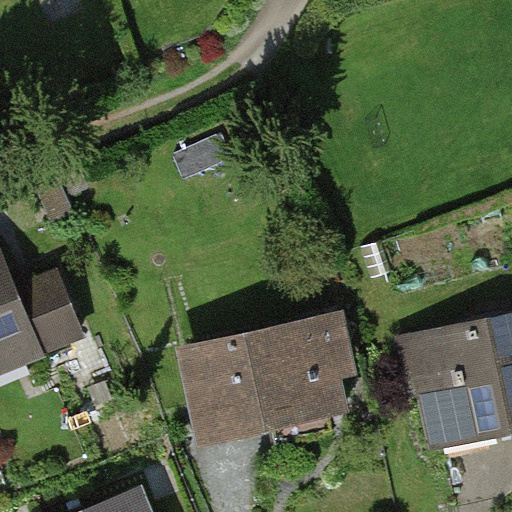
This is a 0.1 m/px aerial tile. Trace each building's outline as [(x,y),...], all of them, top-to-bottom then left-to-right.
[(74,215),(59,178),(40,186),(55,223),(74,215)] [(0,356),(34,343),(38,352),(86,332),(61,272),(18,289),(0,245),(0,356)] [(511,318),(417,339),(439,438),(511,422),(511,318)] [(231,340),(193,348),(211,428),(281,412),(279,402),(347,387),(333,325),(233,348),(231,340)] [(152,511),(144,489),(87,511),(152,511)]
